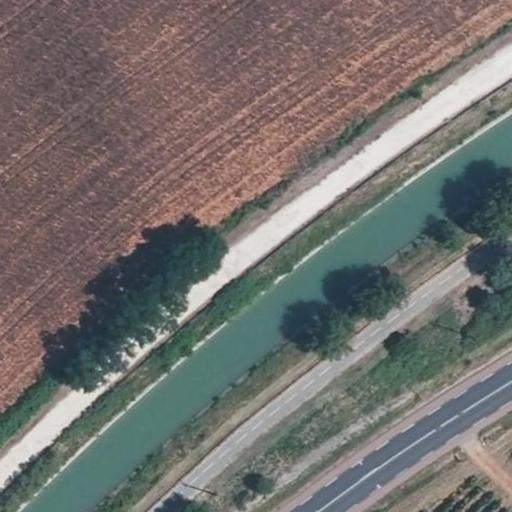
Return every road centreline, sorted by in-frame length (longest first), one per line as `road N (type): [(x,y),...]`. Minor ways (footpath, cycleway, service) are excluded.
road 1 (track): [(0,473),(119,356),(249,246),(511,60)]
road 2 (secondary): [(320,511),(430,429),(511,380)]
